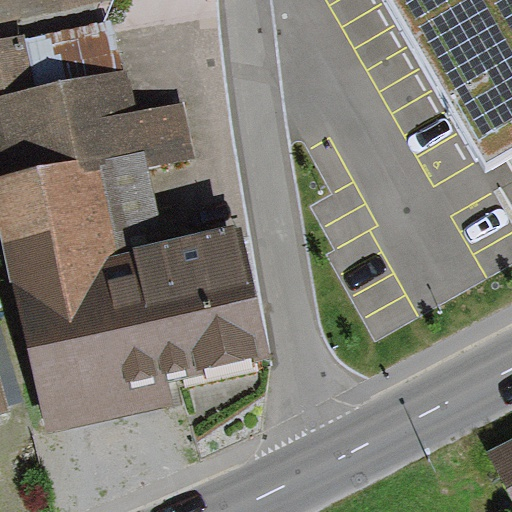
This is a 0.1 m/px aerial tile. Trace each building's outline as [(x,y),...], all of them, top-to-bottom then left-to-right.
[(0,0),(0,28),(129,0),(0,0)] [(376,101),(511,24),(511,1),(511,0),(307,0),(351,77),(359,72),(376,101)] [(511,24),(376,101),(362,109),(447,258),(511,220),(511,24)] [(112,25),(27,44),(38,94),(123,76),(112,25)] [(0,238),(46,445),(176,416),(171,394),(274,371),(244,236),(168,253),(150,175),(198,164),(186,108),(141,118),(131,74),(123,76),(38,94),(27,44),(26,39),(0,45),(0,238)] [(0,427),(14,424),(0,377),(0,427)] [(511,444),(487,457),(511,504),(511,444)]
